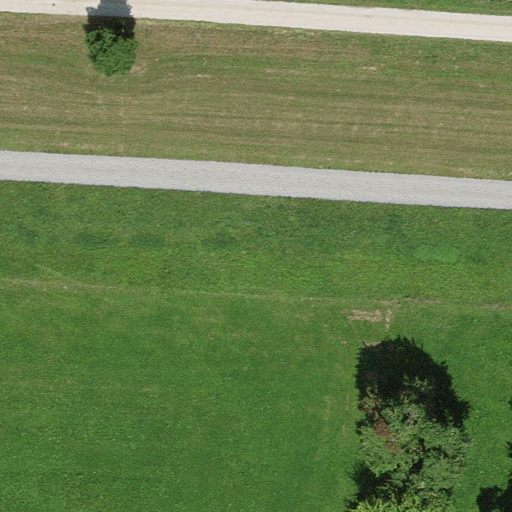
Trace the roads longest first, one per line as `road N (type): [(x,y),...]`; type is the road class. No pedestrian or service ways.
road 1 (track): [(511,199),(0,167)]
road 2 (track): [(511,31),(0,1)]
